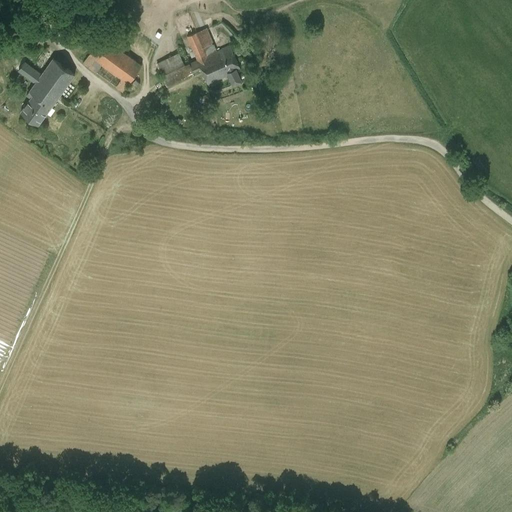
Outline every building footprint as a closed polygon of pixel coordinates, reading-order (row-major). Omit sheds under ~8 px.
[(216,53),(206,30),(187,38),(197,62),(189,65),(193,74),(201,71),(207,85),(229,76),(233,86),(241,82),(237,73),(240,71),(230,47),(216,53)] [(116,38),(106,31),(102,38),(111,44),(116,38)] [(111,44),(102,38),(88,56),(128,85),(141,66),(111,44)] [(27,39),(13,42),(14,50),(29,47),(27,39)] [(179,55),(156,65),(161,75),(160,75),(160,76),(161,75),(166,87),(188,77),(179,55)] [(128,85),(88,56),(83,64),(122,92),(128,85)] [(53,59),(41,76),(24,63),(18,72),(35,84),(27,96),(31,99),(21,112),(38,125),(75,75),(53,59)] [(197,89),(174,99),(182,117),(205,107),(201,99),(197,89)] [(209,96),(201,99),(205,107),(213,104),(209,96)] [(171,100),(166,103),(170,113),(176,110),(171,100)]
